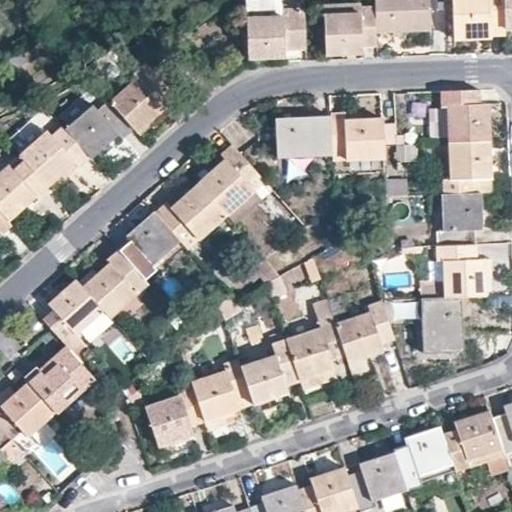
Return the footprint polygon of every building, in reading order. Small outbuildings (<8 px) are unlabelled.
[(372,0),(372,6),(374,31),(430,30),(429,0),(372,0)] [(501,0),(450,0),(452,29),(489,28),(489,34),(503,34),(502,27),(501,0)] [(511,0),(501,0),(502,27),(511,26),(511,0)] [(282,16),(282,11),(281,1),(244,3),(244,18),(282,16)] [(322,4),(322,15),(360,13),(359,7),(359,3),(322,4)] [(361,46),(374,45),(374,31),(372,6),(359,7),(360,13),(322,15),(324,54),(361,52),(361,46)] [(305,47),(303,10),(282,11),(282,16),(244,18),(246,57),(283,56),(282,48),(305,47)] [(452,29),(452,38),(489,37),(489,34),(489,28),(452,29)] [(168,91),(143,64),(132,73),(136,78),(109,101),(132,128),(135,131),(162,107),(157,101),(168,91)] [(477,89),(440,90),(440,105),(448,105),(449,141),(487,140),(485,104),(478,104),(477,89)] [(109,101),(107,100),(96,109),(91,104),(63,127),(86,154),(90,158),(118,134),(121,138),(132,128),(109,101)] [(380,144),(379,119),(345,120),(343,113),(328,113),(328,116),(330,154),(330,159),(381,157),(380,144)] [(330,154),(328,116),(274,118),(275,156),(330,154)] [(44,131),(17,155),(44,185),(71,161),(75,164),(86,154),(63,127),(61,126),(49,136),(44,131)] [(487,140),(449,141),(451,177),(444,177),(444,194),(479,192),(481,192),(480,176),(488,176),(487,140)] [(403,143),(395,143),(396,162),(404,162),(403,143)] [(263,183),(232,148),(221,157),(226,163),(199,188),(225,217),(263,183)] [(17,155),(0,169),(0,213),(5,219),(20,206),(33,194),(37,199),(48,189),(44,185),(17,155)] [(489,192),(488,176),(480,176),(481,192),(489,192)] [(406,178),(397,178),(397,196),(406,196),(406,178)] [(187,251),(225,217),(199,188),(173,211),(168,206),(156,217),(181,244),(187,251)] [(479,192),(444,194),(439,194),(441,230),(435,230),(436,246),(473,244),(474,229),(481,229),(479,192)] [(24,211),(37,199),(33,194),(20,206),(24,211)] [(0,231),(9,224),(5,219),(0,213),(0,231)] [(120,253),(146,282),(157,272),(154,268),(181,244),(156,217),(153,214),(126,238),(131,243),(120,253)] [(411,238),(400,238),(400,248),(412,248),(411,238)] [(474,258),(473,244),(436,246),(436,260),(442,260),(443,275),(444,297),(460,296),(484,295),(483,277),(482,258),(474,258)] [(103,314),(109,321),(137,296),(134,292),(146,282),(120,253),(108,263),(111,267),(84,292),(103,314)] [(420,298),(444,297),(443,280),(419,280),(420,298)] [(42,324),(67,351),(78,341),(76,338),(80,334),(103,314),(84,292),(75,283),(47,308),(53,314),(42,324)] [(339,294),(324,299),(330,315),(345,311),(339,294)] [(461,352),(460,296),(444,297),(420,298),(421,352),(461,352)] [(330,315),(324,299),(310,304),(318,328),(283,339),(296,379),(331,367),(328,358),(343,353),(333,323),(330,315)] [(392,339),(379,300),(366,304),(369,312),(333,323),(343,353),(347,363),(382,351),(379,343),(392,339)] [(389,327),(416,324),(414,300),(386,303),(389,327)] [(109,321),(103,314),(80,334),(91,346),(114,326),(109,321)] [(296,379),(283,339),(280,332),(267,336),(273,354),(237,366),(247,395),(250,404),(286,392),(283,384),(296,379)] [(96,383),(69,353),(42,377),(37,372),(26,382),(28,384),(54,414),(57,417),(96,383)] [(224,370),(189,382),(189,385),(201,419),(222,412),(237,408),(234,399),(247,395),(237,366),(235,360),(222,364),(224,370)] [(335,377),(331,367),(296,379),(299,389),(335,377)] [(27,438),(54,414),(28,384),(15,396),(1,408),(22,432),(27,438)] [(201,419),(189,385),(177,389),(179,394),(144,406),(157,444),(192,434),(191,430),(203,425),(201,419)] [(0,407),(1,408),(15,396),(8,388),(0,395),(0,407)] [(138,388),(124,400),(127,407),(143,400),(138,388)] [(250,404),(247,395),(234,399),(237,408),(250,404)] [(500,452),(502,458),(511,454),(511,405),(501,409),(504,418),(490,422),(500,452)] [(0,429),(11,441),(22,432),(1,408),(0,407),(0,429)] [(203,425),(205,431),(226,423),(222,412),(201,419),(203,425)] [(490,422),(488,414),(453,425),(456,434),(442,438),(451,468),(453,475),(468,470),(466,463),(500,452),(490,422)] [(0,462),(5,458),(10,465),(22,454),(11,441),(0,429),(0,462)] [(442,438),(439,430),(404,441),(407,450),(392,454),(392,456),(403,491),(419,486),(417,480),(451,468),(442,438)] [(468,470),(502,458),(500,452),(466,463),(468,470)] [(345,479),(356,511),(373,511),(374,511),(372,505),(404,494),(403,491),(392,456),(358,467),(361,475),(345,479)] [(296,496),(302,511),(351,511),(356,511),(345,479),(343,472),(309,483),(311,491),(296,496)] [(249,511),(302,511),(296,496),(294,488),(259,500),(262,508),(249,511)]
